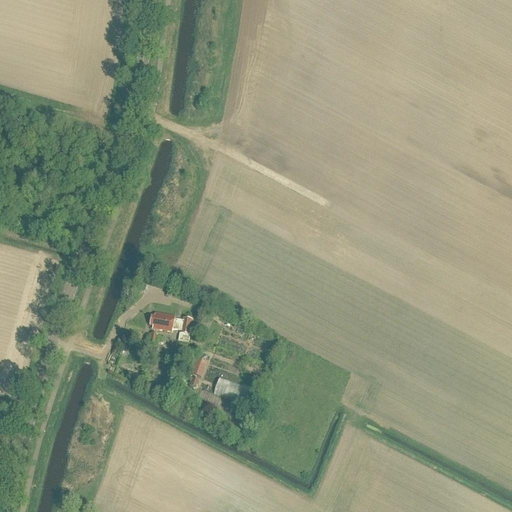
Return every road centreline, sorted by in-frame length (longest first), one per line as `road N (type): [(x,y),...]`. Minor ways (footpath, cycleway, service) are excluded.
road 1 (secondary): [(3,511),(36,383),(124,136),(152,0)]
road 2 (track): [(324,205),(130,107)]
